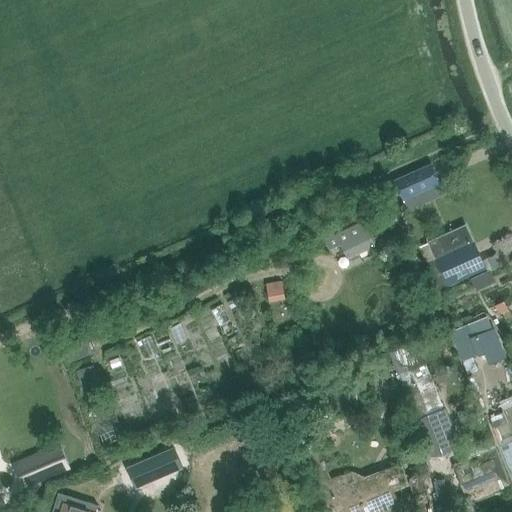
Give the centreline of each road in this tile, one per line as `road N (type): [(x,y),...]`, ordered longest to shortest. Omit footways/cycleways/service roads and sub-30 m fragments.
road 1 (track): [(0,345),(498,119)]
road 2 (unclassified): [(511,144),(488,93),(464,0)]
